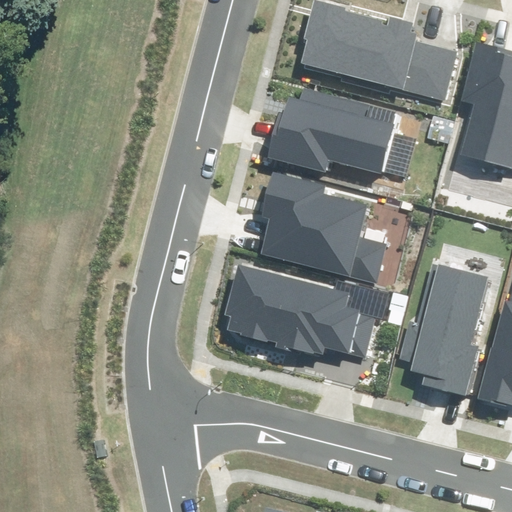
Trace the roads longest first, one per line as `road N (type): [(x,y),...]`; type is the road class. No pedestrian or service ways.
road 1 (residential): [(231,0),(149,329),(157,433)]
road 2 (residential): [(511,490),(250,424),(157,433)]
